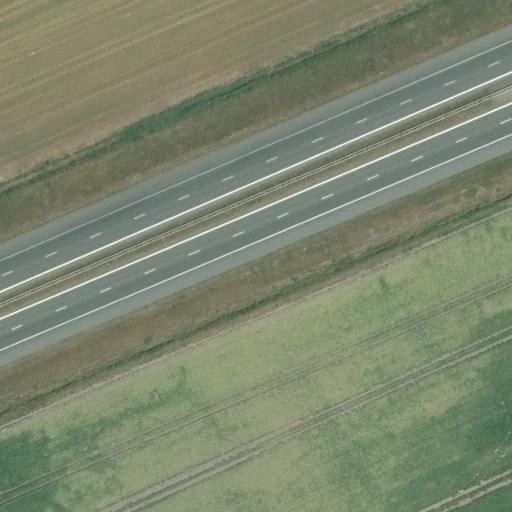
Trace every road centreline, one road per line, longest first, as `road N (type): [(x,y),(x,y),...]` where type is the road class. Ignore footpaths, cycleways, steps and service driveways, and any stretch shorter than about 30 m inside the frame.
road 1 (motorway): [(511,56),(0,276)]
road 2 (motorway): [(0,334),(511,119)]
